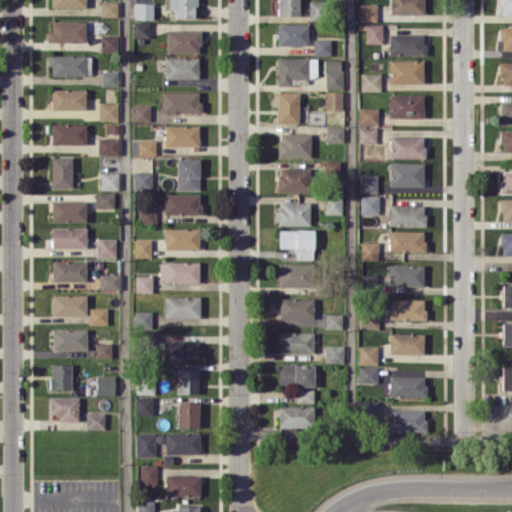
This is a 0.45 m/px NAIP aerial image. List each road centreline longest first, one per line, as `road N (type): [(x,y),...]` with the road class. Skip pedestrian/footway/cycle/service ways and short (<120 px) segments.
road 1 (residential): [(238,0),(244,511)]
road 2 (residential): [(11,0),(13,511)]
road 3 (residential): [(463,0),(464,440)]
road 4 (tertiary): [(510,486),(389,487),(333,511)]
